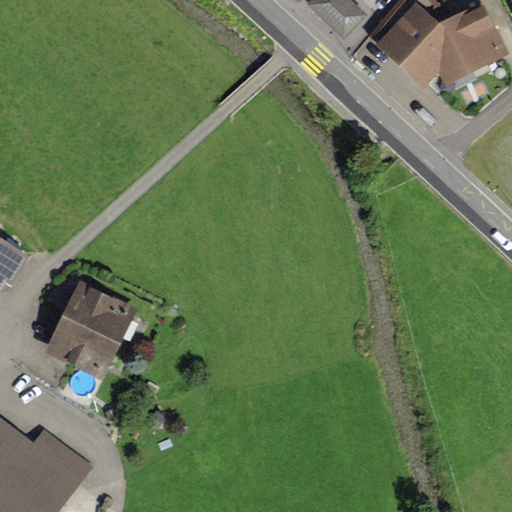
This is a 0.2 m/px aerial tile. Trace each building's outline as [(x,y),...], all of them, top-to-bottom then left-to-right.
[(348,0),(320,0),(312,9),(345,42),(368,19),(348,0)] [(416,7),(377,50),(423,94),(440,77),(448,91),(509,58),(482,6),(441,29),(416,7)] [(28,258),(0,240),(0,283),(3,280),(11,285),(28,258)] [(135,311),(76,284),(44,354),(102,381),(135,311)] [(0,511),(58,511),(81,482),(0,422),(0,511)]
